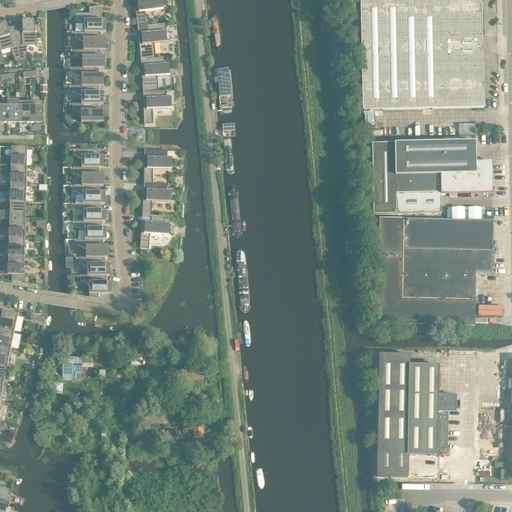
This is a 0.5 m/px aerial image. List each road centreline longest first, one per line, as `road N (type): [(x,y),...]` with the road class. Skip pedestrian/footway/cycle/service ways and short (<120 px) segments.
road 1 (unclassified): [(247,511),(197,0)]
road 2 (residential): [(121,0),(117,160),(127,301),(116,310),(0,292)]
